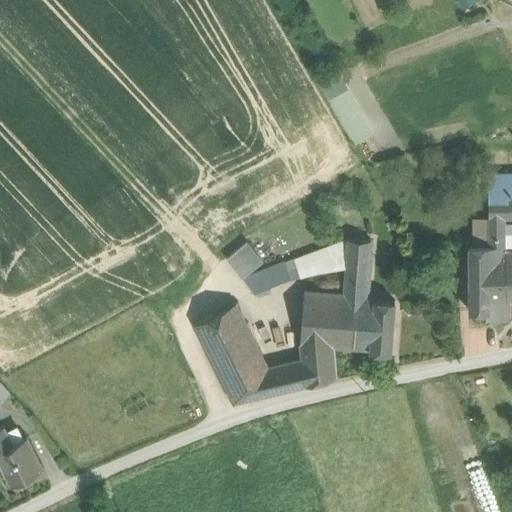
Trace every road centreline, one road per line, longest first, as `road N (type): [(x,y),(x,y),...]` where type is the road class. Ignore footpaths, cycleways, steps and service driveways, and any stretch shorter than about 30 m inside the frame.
road 1 (unclassified): [(511,363),(218,422),(24,511)]
road 2 (track): [(223,277),(0,38)]
